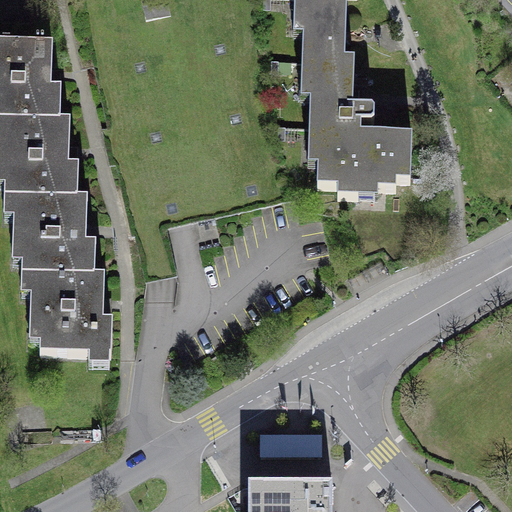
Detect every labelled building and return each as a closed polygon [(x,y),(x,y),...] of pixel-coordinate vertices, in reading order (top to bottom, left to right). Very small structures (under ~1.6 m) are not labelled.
[(345,66),(345,65),(347,0),(357,1),(357,0),(295,0),(295,21),(304,21),(303,65),(345,66)] [(51,72),(51,51),(0,48),(0,125),(69,128),(69,127),(59,127),(60,95),(43,95),(44,76),(44,72),(51,72)] [(345,66),(303,65),(302,85),(311,85),(309,150),(319,151),(317,191),(338,192),(338,202),(358,202),(358,193),(396,194),(396,185),(410,186),(412,140),(360,139),(361,128),(371,128),(374,126),(375,116),(372,113),(352,112),(353,98),(354,65),(345,65),(345,66)] [(69,128),(0,125),(0,171),(7,171),(6,203),(86,205),(86,204),(76,204),(77,172),(61,171),(61,152),(62,148),(68,149),(69,128)] [(86,205),(6,203),(16,204),(14,248),(24,249),(23,280),(103,283),(103,282),(94,281),(95,249),(78,249),(79,230),(79,226),(86,226),(86,205)] [(386,274),(381,265),(362,276),(348,283),(354,292),(367,285),(386,274)] [(103,283),(23,280),(23,281),(33,281),(32,312),(31,312),(30,328),(41,328),(40,358),(111,360),(111,339),(111,326),(93,326),(93,306),(94,300),(103,300),(103,283)] [(321,435),(260,435),(259,457),(321,457),(321,435)] [(332,511),(333,489),(249,489),(249,511),(332,511)]
